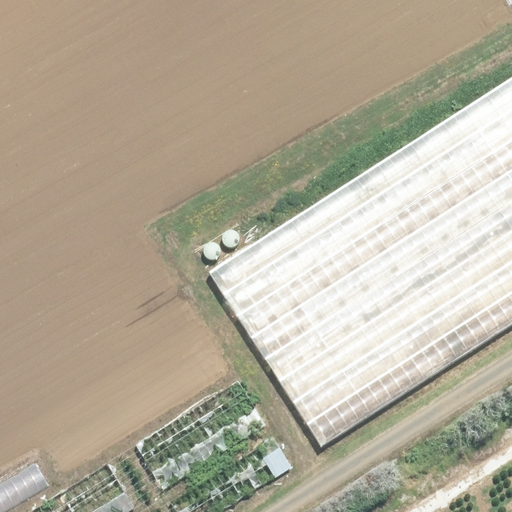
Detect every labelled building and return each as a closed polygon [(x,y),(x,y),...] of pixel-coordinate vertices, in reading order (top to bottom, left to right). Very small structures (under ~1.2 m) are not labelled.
[(511,329),(511,81),(209,277),(322,452),(511,329)] [(264,430),(244,397),(150,455),(160,472),(152,477),(162,494),(264,430)] [(174,511),(227,511),(295,472),(276,441),(170,505),(174,511)] [(37,466),(0,487),(0,511),(19,511),(53,493),(37,466)] [(135,511),(137,511),(115,475),(55,511),(135,511)]
